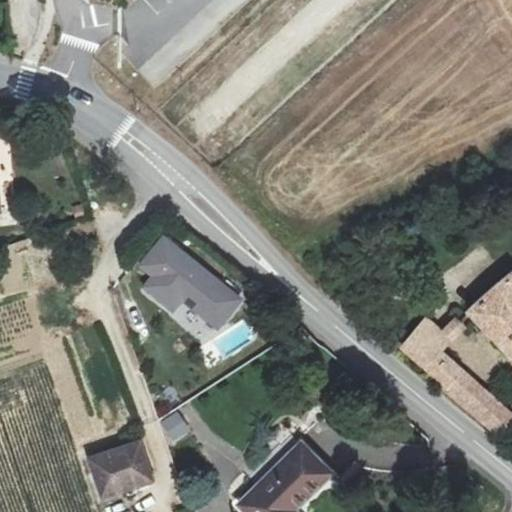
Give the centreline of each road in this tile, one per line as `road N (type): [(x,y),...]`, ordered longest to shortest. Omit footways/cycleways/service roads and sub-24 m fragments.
road 1 (secondary): [(60,93),(122,132),(511,469)]
road 2 (unknown): [(156,161),(110,210),(104,234),(177,462)]
